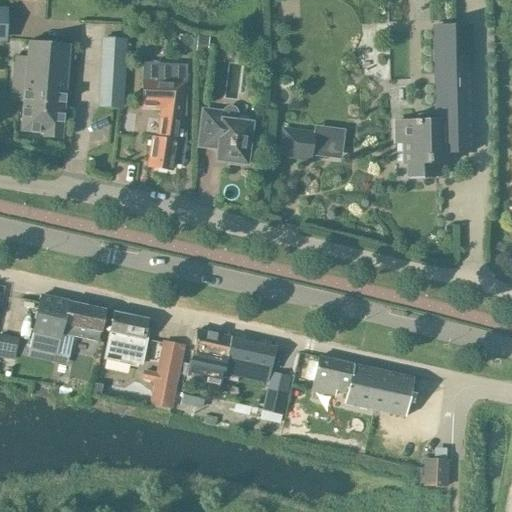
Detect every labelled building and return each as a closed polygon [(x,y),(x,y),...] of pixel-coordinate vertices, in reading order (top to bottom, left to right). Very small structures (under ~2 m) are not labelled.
[(197,37),(196,53),(206,54),(208,37),(197,37)] [(104,40),(100,106),(117,107),(117,108),(119,108),(123,40),(121,40),(104,40)] [(24,88),(20,131),(26,131),(37,132),(37,137),(43,137),(60,139),(68,45),(28,41),(26,67),(24,88)] [(142,67),(141,109),(142,109),(160,110),(156,139),(151,138),(147,167),(171,170),(172,158),(174,158),(175,153),(173,153),(175,142),(184,144),(185,110),(181,110),(183,69),(142,67)] [(444,72),(445,115),(416,115),(416,120),(413,121),(413,122),(394,122),(394,143),(401,143),(401,163),(405,163),(405,180),(433,180),(433,163),(450,163),(450,153),(470,153),(469,72),(444,72)] [(236,115),(236,111),(233,108),(230,107),(226,107),(223,110),(222,113),(202,111),(198,146),(212,148),(213,145),(218,146),(216,160),(227,162),(227,164),(241,166),(241,163),(245,164),(245,161),(248,161),(249,150),(246,150),(250,124),(235,122),(236,115)] [(282,130),(279,156),(300,159),(300,156),(308,157),(311,134),(282,130)] [(104,310),(67,302),(40,296),(29,347),(57,353),(61,334),(97,342),(104,310)] [(142,340),(147,319),(113,312),(105,346),(106,347),(104,356),(107,360),(115,362),(120,360),(140,364),(145,340),(142,340)] [(275,347),(236,339),(197,330),(192,352),(224,359),(221,373),(228,375),(227,380),(236,382),(237,377),(266,384),(275,347)] [(0,335),(0,349),(10,352),(13,338),(0,335)] [(153,388),(173,392),(182,348),(162,344),(153,388)] [(263,409),(281,413),(294,354),(276,350),(263,409)] [(374,410),(403,416),(412,378),(353,365),(318,357),(310,390),(333,396),(335,389),(346,392),(344,403),(374,410)] [(424,460),(423,485),(446,486),(447,461),(424,460)]
